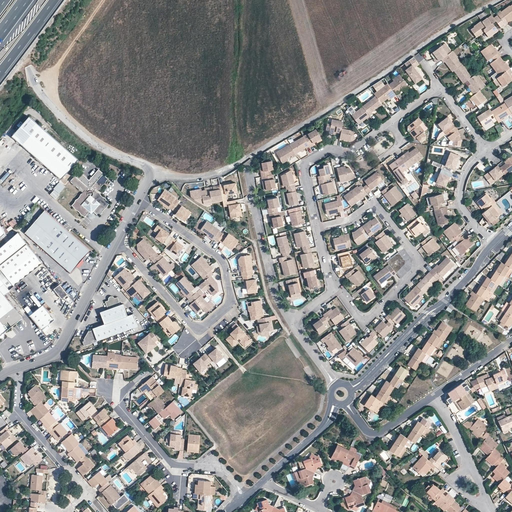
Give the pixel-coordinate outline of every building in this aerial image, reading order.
[(511,7),(511,8),(511,7),(502,13),(502,12),(498,14),(499,16),(504,22),(507,20),(509,23),(511,20),(511,7)] [(494,24),(497,22),(495,19),(493,16),(488,19),(493,25),(494,24)] [(495,19),(497,22),(502,29),(506,26),(504,22),(499,16),(495,19)] [(477,30),(475,28),(472,30),(477,38),(485,32),(490,38),(499,31),(494,24),(493,25),(488,19),(483,22),(484,24),(477,30)] [(475,27),(475,28),(477,30),(484,24),(483,22),(482,21),(475,27)] [(436,59),(435,60),(437,63),(442,60),(449,55),(453,52),(447,43),(442,47),(441,47),(435,51),(434,52),(438,58),(436,59)] [(495,60),(500,56),(502,55),(500,52),(499,52),(492,43),(481,50),(489,60),(493,57),(495,60)] [(450,68),(452,67),(455,72),(463,65),(454,52),(453,52),(449,55),(442,60),(445,64),(446,63),(450,68)] [(507,71),(510,69),(506,63),(500,56),(495,60),(491,63),(500,76),(507,71)] [(414,57),(409,61),(414,68),(419,65),(414,57)] [(414,68),(409,61),(404,64),(407,68),(409,71),(404,75),(409,82),(413,80),(419,75),(414,68)] [(456,73),(459,78),(464,84),(468,81),(473,78),(463,65),(455,72),(456,73)] [(511,74),(510,76),(507,71),(500,76),(497,78),(501,83),(504,86),(511,80),(511,74)] [(402,89),(407,85),(399,74),(392,79),(394,81),(389,84),(396,95),(399,92),(399,91),(402,89)] [(471,85),(474,89),(477,94),(480,92),(487,87),(477,74),(473,78),(468,81),(471,85)] [(419,75),(413,80),(415,84),(422,79),(419,75)] [(381,80),(373,86),(376,91),(373,93),(376,96),(380,102),(387,98),(391,94),(392,96),(393,97),(396,95),(389,84),(388,83),(385,85),(381,80)] [(479,104),(480,106),(483,104),(487,101),(480,92),(477,94),(470,99),(473,103),(474,102),(477,106),(479,104)] [(380,102),(376,96),(362,106),(363,106),(369,116),(373,113),(372,111),(382,104),(380,102)] [(511,111),(511,110),(506,101),(492,110),(498,119),(500,121),(504,119),(503,118),(511,111)] [(361,119),(362,121),(369,116),(363,106),(356,111),(351,105),(347,108),(357,122),(361,119)] [(494,120),(494,121),(498,119),(492,110),(491,108),(479,116),(485,126),(494,120)] [(77,159),(29,116),(11,136),(60,179),(77,159)] [(423,122),(419,117),(409,126),(412,130),(410,132),(416,139),(417,138),(420,141),(423,142),(426,139),(426,136),(423,132),(418,126),(423,122)] [(450,123),(451,121),(448,117),(438,124),(446,134),(456,127),(453,124),(452,125),(450,123)] [(329,131),(336,132),(340,133),(342,127),(342,122),(332,120),(331,123),(328,122),(326,130),(329,131)] [(496,123),(494,121),(494,120),(485,126),(487,129),(496,123)] [(428,128),(423,122),(418,126),(423,132),(428,128)] [(346,139),(346,140),(350,141),(350,140),(352,140),(356,138),(353,135),(354,131),(347,130),(345,130),(346,128),(342,127),(340,133),(339,140),(343,140),(343,139),(346,139)] [(458,130),(456,127),(446,134),(448,137),(448,138),(449,140),(450,142),(453,140),(454,142),(454,146),(461,147),(462,140),(459,136),(460,135),(457,131),(458,130)] [(315,141),(321,138),(316,129),(303,136),(309,146),(310,147),(314,145),(313,143),(315,141)] [(301,151),(303,149),(309,146),(303,136),(289,145),(295,154),(301,151)] [(281,162),(286,159),(291,156),(292,158),(296,156),(295,154),(289,145),(276,153),(281,162)] [(402,156),(411,167),(426,157),(419,147),(411,152),(407,155),(406,154),(402,156)] [(455,169),(458,164),(461,156),(451,152),(445,166),(443,165),(441,169),(442,169),(451,173),(452,169),(455,170),(455,169)] [(508,164),(502,169),(505,173),(511,168),(511,154),(505,159),(507,163),(508,164)] [(407,170),(411,167),(402,156),(398,159),(401,165),(395,170),(402,180),(405,184),(413,178),(407,170)] [(391,164),(395,170),(401,165),(398,159),(391,164)] [(263,168),(260,168),(261,177),(269,176),(268,171),(273,170),(272,161),(262,163),(263,168)] [(502,169),(501,167),(499,164),(485,174),(492,183),(505,173),(502,169)] [(320,176),(317,177),(318,181),(326,179),(330,178),(329,174),(330,174),(328,165),(323,166),(323,168),(318,169),(319,173),(320,176)] [(345,169),(345,167),(337,169),(340,182),(344,181),(355,179),(354,176),(349,168),(345,169)] [(451,173),(442,169),(436,183),(446,187),(449,180),(451,181),(454,174),(451,173)] [(289,189),(295,188),(294,184),(291,170),(282,176),(284,186),(286,186),(287,189),(289,189)] [(366,183),(362,186),(366,192),(371,189),(370,188),(376,184),(378,187),(384,183),(375,171),(363,180),(366,183)] [(84,216),(91,208),(98,215),(109,202),(94,188),(95,187),(98,188),(108,177),(103,172),(91,185),(87,186),(74,174),(69,180),(82,191),(71,204),(84,216)] [(265,182),(266,190),(276,189),(274,175),(269,176),(261,177),(262,182),(265,182)] [(326,179),(318,181),(319,185),(321,184),(324,195),(335,192),(332,181),(327,182),(326,179)] [(49,195),(55,200),(66,187),(60,182),(49,195)] [(224,185),(220,186),(220,187),(222,197),(226,196),(238,194),(236,184),(231,186),(224,187),(224,185)] [(358,186),(351,190),(354,193),(351,195),(350,194),(345,198),(351,206),(356,203),(355,201),(357,200),(358,201),(364,196),(364,195),(367,193),(366,192),(362,186),(360,184),(358,186)] [(222,197),(220,187),(216,188),(214,188),(213,187),(209,188),(212,203),(223,201),(222,197)] [(395,187),(390,190),(388,188),(382,192),(393,206),(403,198),(395,187)] [(212,203),(209,188),(205,189),(205,191),(202,191),(200,192),(200,190),(190,192),(191,197),(206,207),(212,205),(212,204),(212,203)] [(295,188),(289,189),(290,193),(289,193),(286,194),(289,206),(299,203),(297,198),(296,197),(296,196),(297,195),(295,188)] [(177,202),(178,200),(164,190),(161,195),(163,196),(159,201),(169,207),(172,209),(177,202)] [(483,206),(485,208),(487,211),(493,206),(496,204),(497,203),(492,197),(491,198),(487,193),(476,202),(481,208),(483,206)] [(430,197),(432,205),(435,205),(436,209),(442,207),(441,203),(444,202),(442,194),(430,197)] [(344,211),(340,195),(336,196),(337,199),(336,199),(337,201),(324,204),(327,215),(340,212),(341,218),(345,217),(344,211)] [(269,208),(268,209),(269,214),(278,212),(277,207),(279,207),(277,197),(267,199),(269,205),(269,208)] [(191,212),(177,202),(172,209),(176,212),(176,213),(185,220),(191,212)] [(236,202),(228,203),(224,204),(224,209),(229,207),(232,220),(241,218),(239,205),(237,206),(236,202)] [(504,214),(496,204),(493,206),(501,216),(504,214)] [(416,215),(408,205),(400,211),(402,214),(400,216),(402,219),(404,217),(408,222),(416,215)] [(445,211),(447,211),(446,206),(442,207),(436,209),(434,210),(438,226),(439,225),(448,223),(447,218),(445,211)] [(501,216),(493,206),(483,214),(486,218),(487,217),(492,223),(494,226),(501,221),(499,218),(501,216)] [(300,211),(301,211),(300,207),(291,209),(292,213),(289,213),(292,227),(304,224),(303,219),(302,219),(300,211)] [(74,262),(76,264),(78,266),(83,260),(82,257),(89,249),(44,210),(25,232),(64,266),(66,265),(69,267),(74,262)] [(272,218),(274,228),(284,226),(282,216),(280,217),(279,212),(278,212),(269,214),(270,219),(272,218)] [(185,220),(176,213),(175,214),(184,221),(185,220)] [(90,214),(82,221),(86,226),(94,218),(90,214)] [(366,225),(360,230),(360,231),(357,233),(355,233),(353,233),(354,241),(357,246),(360,245),(367,239),(364,235),(367,233),(370,237),(382,228),(375,219),(371,222),(367,226),(366,225)] [(213,238),(216,241),(217,239),(222,233),(218,231),(219,230),(206,221),(200,229),(207,234),(213,238)] [(417,225),(415,221),(408,227),(416,237),(422,232),(425,235),(430,232),(424,224),(422,226),(420,222),(417,225)] [(458,230),(459,229),(455,223),(444,232),(452,241),(455,238),(457,241),(463,236),(461,233),(458,230)] [(167,245),(172,238),(168,235),(164,232),(165,231),(157,225),(153,231),(157,234),(155,237),(167,245)] [(301,247),(302,250),(309,249),(308,245),(307,245),(304,231),(293,234),(297,248),(301,247)] [(14,286),(42,262),(17,232),(0,248),(0,278),(4,283),(9,290),(14,286)] [(384,254),(393,247),(383,232),(375,238),(377,241),(376,243),(384,254)] [(222,233),(217,239),(222,242),(222,241),(233,248),(238,240),(228,233),(226,236),(222,233)] [(463,236),(457,241),(456,242),(459,245),(455,248),(459,254),(462,257),(466,253),(465,251),(469,249),(474,245),(467,237),(469,236),(466,233),(463,236)] [(345,237),(339,238),(333,240),(336,251),(348,248),(351,247),(349,235),(344,236),(345,237)] [(280,247),(282,253),(283,257),(287,256),(291,255),(287,236),(276,239),(278,247),(279,247),(280,247)] [(176,241),(172,238),(167,245),(165,247),(178,256),(179,254),(178,254),(184,246),(180,243),(179,245),(175,242),(176,241)] [(152,260),(158,255),(148,243),(147,243),(143,239),(137,244),(137,250),(141,254),(143,253),(148,258),(149,257),(152,260)] [(427,250),(431,255),(440,248),(433,239),(429,242),(426,239),(421,243),(423,246),(422,247),(426,251),(427,250)] [(222,241),(222,242),(232,249),(233,248),(222,241)] [(371,258),(373,261),(376,258),(368,248),(359,254),(365,262),(371,258)] [(311,262),(312,261),(309,249),(302,250),(303,254),(300,255),(303,268),(312,266),(311,262)] [(341,262),(342,268),(350,266),(352,264),(351,258),(350,258),(349,251),(337,254),(338,258),(339,258),(341,262)] [(397,253),(387,262),(392,267),(394,265),(398,270),(406,262),(397,253)] [(162,257),(159,254),(158,255),(152,260),(152,261),(155,264),(153,265),(155,268),(160,273),(162,272),(165,275),(173,268),(163,256),(162,257)] [(251,274),(253,274),(250,255),(241,256),(238,259),(239,265),(240,265),(242,266),(242,271),(241,271),(242,276),(251,274)] [(210,270),(213,268),(210,265),(209,266),(201,256),(193,264),(195,267),(195,269),(199,273),(201,273),(203,276),(210,270)] [(287,256),(283,257),(279,258),(280,263),(281,262),(284,276),(296,273),(292,259),(287,260),(287,256)] [(422,296),(441,276),(442,278),(455,265),(447,257),(443,262),(443,263),(442,264),(441,264),(439,266),(437,265),(430,273),(412,292),(413,293),(409,297),(408,296),(405,299),(414,307),(423,297),(422,296)] [(70,271),(76,264),(74,262),(69,267),(66,265),(64,266),(70,271)] [(498,266),(496,265),(493,270),(503,276),(509,268),(504,264),(501,262),(500,264),(498,266)] [(385,279),(386,280),(392,275),(393,276),(396,273),(391,267),(388,269),(386,266),(374,276),(380,284),(384,281),(383,280),(385,279)] [(114,277),(123,287),(131,280),(134,278),(131,274),(130,275),(127,272),(124,268),(114,277)] [(202,277),(195,284),(203,292),(207,289),(213,295),(218,291),(218,288),(215,284),(217,283),(210,276),(213,274),(210,270),(203,276),(202,277)] [(309,288),(317,286),(313,270),(303,273),(304,278),(306,277),(309,288)] [(348,278),(352,283),(355,287),(365,279),(358,270),(355,273),(352,270),(344,276),(346,279),(347,279),(348,278)] [(493,275),(491,277),(490,279),(495,282),(498,284),(503,276),(493,270),(491,274),(493,275)] [(251,274),(242,276),(243,281),(244,281),(246,280),(246,285),(248,293),(257,292),(255,279),(251,279),(251,274)] [(188,299),(195,293),(192,290),(194,288),(184,276),(176,283),(181,289),(186,295),(186,296),(188,299)] [(484,281),(482,280),(479,284),(490,291),(495,282),(490,279),(487,277),(485,279),(484,281)] [(285,281),(286,286),(288,285),(289,290),(290,295),(291,298),(301,296),(300,293),(297,283),(293,284),(292,279),(285,281)] [(131,280),(123,288),(131,297),(137,291),(143,298),(150,292),(141,281),(139,282),(137,280),(134,283),(131,280)] [(4,283),(0,286),(0,290),(4,296),(10,291),(9,290),(4,283)] [(54,289),(62,298),(67,294),(59,284),(54,289)] [(479,290),(477,292),(476,294),(483,299),(484,299),(490,291),(479,284),(476,288),(479,290)] [(361,294),(364,299),(367,302),(375,297),(369,289),(365,291),(362,287),(357,291),(359,295),(360,295),(361,294)] [(12,326),(20,320),(23,317),(4,296),(0,290),(0,338),(4,339),(5,332),(12,326)] [(207,303),(197,291),(195,293),(188,299),(191,303),(189,305),(196,313),(202,308),(205,312),(211,307),(207,303)] [(475,311),(483,299),(476,294),(472,291),(470,294),(472,296),(468,302),(466,305),(475,311)] [(98,342),(97,341),(138,326),(133,314),(127,316),(122,304),(120,305),(117,297),(114,299),(112,296),(108,298),(107,301),(105,302),(107,309),(100,312),(105,324),(93,329),(93,330),(88,333),(84,339),(85,341),(83,342),(84,347),(98,342)] [(250,316),(251,320),(258,319),(264,317),(261,300),(251,301),(252,305),(248,306),(249,311),(250,311),(251,316),(250,316)] [(159,322),(166,316),(163,312),(165,311),(157,301),(149,308),(157,317),(155,319),(158,323),(159,322)] [(501,310),(505,312),(510,304),(507,302),(501,310)] [(42,329),(54,319),(42,304),(30,315),(42,329)] [(157,317),(149,308),(147,309),(155,319),(157,317)] [(327,314),(326,312),(323,315),(324,316),(327,321),(330,318),(334,324),(344,318),(336,308),(332,310),(327,314)] [(389,316),(388,315),(385,318),(388,321),(390,323),(393,320),(396,323),(405,315),(397,308),(394,311),(389,316)] [(500,320),(505,312),(501,310),(496,317),(500,320)] [(511,323),(511,317),(505,312),(500,320),(499,321),(501,322),(499,324),(504,328),(506,325),(507,326),(509,324),(510,322),(511,323)] [(166,316),(159,322),(164,329),(166,327),(172,334),(180,327),(176,322),(174,323),(172,322),(170,319),(167,315),(166,316)] [(264,317),(258,319),(259,324),(260,324),(262,332),(269,331),(273,330),(271,316),(264,317)] [(319,319),(312,325),(319,334),(326,328),(324,325),(328,322),(327,321),(324,316),(319,319)] [(348,326),(350,325),(347,321),(341,326),(343,329),(340,332),(348,343),(351,340),(350,338),(356,334),(353,329),(352,330),(348,326)] [(394,327),(390,323),(388,321),(386,324),(382,321),(375,329),(384,337),(394,327)] [(433,333),(441,338),(444,340),(453,328),(443,322),(441,325),(437,331),(435,329),(433,333)] [(244,345),(250,340),(235,323),(231,327),(234,330),(231,332),(232,333),(230,334),(225,339),(231,345),(236,340),(238,338),(240,341),(244,345)] [(262,332),(260,324),(259,324),(256,324),(258,333),(263,336),(270,334),(269,331),(262,332)] [(367,337),(360,344),(368,352),(378,342),(375,339),(377,336),(371,331),(368,333),(369,334),(367,337)] [(154,342),(157,339),(151,332),(137,343),(144,350),(154,342)] [(342,348),(331,333),(320,340),(323,343),(325,342),(329,347),(332,351),(336,348),(338,351),(342,348)] [(430,337),(428,336),(426,340),(435,346),(436,346),(441,338),(433,333),(432,335),(430,337)] [(444,340),(441,338),(436,346),(439,348),(444,340)] [(427,353),(430,355),(435,346),(426,340),(423,344),(425,346),(423,348),(422,350),(427,353)] [(154,342),(144,350),(146,353),(156,345),(154,342)] [(207,352),(203,354),(210,362),(213,360),(216,363),(223,356),(216,348),(214,350),(209,354),(208,353),(207,352)] [(349,359),(356,366),(363,358),(353,348),(349,352),(345,349),(338,355),(342,360),(345,356),(349,359)] [(416,352),(414,350),(412,355),(422,361),(427,353),(422,350),(419,348),(418,350),(416,352)] [(424,363),(430,355),(427,353),(422,361),(424,363)] [(115,355),(108,354),(108,357),(107,368),(114,369),(121,370),(121,369),(122,357),(122,355),(115,355)] [(93,367),(100,368),(107,368),(108,357),(94,355),(93,367)] [(207,365),(210,362),(204,355),(198,359),(195,361),(193,363),(200,372),(207,366),(207,365)] [(411,360),(409,362),(408,364),(416,370),(422,361),(412,355),(409,359),(411,360)] [(223,356),(216,363),(218,365),(225,359),(223,356)] [(126,368),(132,369),(139,369),(140,359),(122,357),(121,369),(126,370),(126,368)] [(354,368),(356,366),(349,359),(347,361),(354,368)] [(174,383),(179,383),(181,375),(176,374),(177,367),(177,366),(165,364),(164,374),(171,375),(171,377),(175,378),(174,383)] [(398,371),(396,369),(394,373),(403,380),(409,371),(401,366),(400,368),(398,371)] [(73,377),(75,378),(77,378),(77,371),(61,370),(60,381),(62,381),(62,386),(63,387),(75,388),(75,382),(73,382),(73,377)] [(497,383),(504,380),(508,379),(504,370),(501,371),(493,374),(493,376),(497,383)] [(179,383),(179,385),(184,386),(184,387),(183,387),(181,395),(189,397),(190,389),(192,389),(197,390),(198,384),(195,384),(195,381),(191,380),(185,379),(186,377),(186,373),(181,372),(181,375),(179,383)] [(393,379),(391,381),(390,383),(395,386),(398,388),(403,380),(394,373),(391,378),(393,379)] [(497,383),(493,376),(489,377),(488,378),(486,374),(477,378),(477,379),(470,382),(473,387),(475,390),(487,385),(489,391),(498,387),(497,383)] [(150,393),(155,399),(158,397),(165,391),(153,377),(139,388),(144,393),(146,391),(148,394),(150,393)] [(384,385),(382,384),(379,388),(389,394),(395,386),(390,383),(387,381),(385,383),(384,385)] [(470,389),(465,381),(455,388),(460,396),(464,393),(470,389)] [(37,400),(35,401),(34,402),(37,406),(42,401),(48,396),(38,384),(37,385),(33,388),(30,391),(37,400)] [(73,398),(76,399),(79,399),(82,397),(83,388),(75,388),(63,387),(61,401),(69,401),(69,400),(69,397),(73,397),(73,398)] [(378,394),(377,395),(376,397),(381,401),(384,403),(389,394),(379,388),(376,392),(378,394)] [(460,396),(455,388),(448,392),(450,396),(445,400),(447,405),(454,400),(460,396)] [(28,392),(35,401),(37,400),(30,391),(28,392)] [(463,409),(471,404),(464,393),(460,396),(454,400),(456,404),(458,402),(463,409)] [(393,396),(389,394),(384,403),(387,405),(393,396)] [(374,411),(381,401),(376,397),(372,395),(365,405),(374,411)] [(155,408),(160,413),(166,408),(158,397),(155,399),(153,401),(148,405),(150,408),(153,407),(154,409),(155,408)] [(39,415),(37,416),(40,420),(41,419),(49,411),(50,411),(42,401),(37,406),(32,410),(35,414),(36,412),(39,415)] [(377,413),(384,403),(381,401),(374,411),(377,413)] [(90,402),(88,403),(95,412),(96,410),(90,402)] [(166,408),(160,413),(164,419),(170,414),(174,419),(182,413),(173,402),(166,408)] [(95,412),(88,403),(80,410),(87,418),(89,416),(92,420),(94,418),(99,414),(96,410),(95,412)] [(87,418),(80,410),(77,413),(84,421),(87,418)] [(107,414),(103,410),(99,414),(94,418),(102,427),(111,420),(107,414)] [(48,428),(46,429),(49,432),(55,428),(52,425),(57,421),(49,411),(41,419),(45,424),(48,428)] [(511,426),(511,414),(498,420),(503,431),(511,426)] [(161,425),(155,417),(149,422),(155,430),(161,425)] [(474,430),(480,436),(485,441),(491,435),(491,434),(488,432),(486,435),(483,432),(488,427),(477,417),(475,419),(477,421),(475,423),(471,427),(474,430)] [(418,421),(416,423),(415,425),(413,424),(410,428),(420,435),(421,434),(426,427),(428,428),(431,423),(423,418),(420,422),(418,421)] [(470,429),(471,427),(475,423),(471,419),(464,424),(470,429)] [(115,424),(111,420),(102,427),(110,436),(119,429),(115,424)] [(55,433),(60,440),(69,433),(60,423),(55,428),(49,432),(52,436),(53,435),(55,433)] [(7,426),(2,431),(4,434),(0,437),(0,443),(2,442),(7,447),(13,442),(17,439),(13,433),(7,426)] [(430,429),(428,428),(426,427),(421,434),(425,436),(430,429)] [(420,435),(410,428),(407,433),(409,434),(408,436),(407,438),(408,439),(415,443),(420,435)] [(184,449),(184,438),(181,438),(181,430),(171,429),(170,434),(170,443),(170,445),(175,445),(175,448),(180,448),(184,449)] [(69,447),(68,448),(67,449),(70,452),(79,445),(81,443),(72,433),(64,440),(69,447)] [(397,437),(396,436),(393,440),(403,447),(408,439),(407,438),(400,433),(399,435),(397,437)] [(187,448),(199,449),(200,436),(188,435),(187,448)] [(497,448),(500,445),(495,440),(496,440),(491,435),(485,441),(480,447),(483,450),(485,448),(487,450),(485,452),(490,456),(497,448)] [(131,442),(126,437),(118,443),(126,452),(133,446),(137,444),(134,440),(132,441),(131,442)] [(392,446),(390,448),(389,450),(397,455),(403,447),(393,440),(390,445),(392,446)] [(11,449),(14,453),(16,456),(22,451),(24,454),(29,450),(27,447),(25,448),(20,442),(11,449)] [(81,443),(79,445),(87,455),(89,452),(81,443)] [(336,457),(344,460),(349,450),(337,444),(330,458),(334,460),(336,457)] [(73,455),(78,462),(81,460),(86,455),(87,455),(79,445),(70,452),(68,453),(71,457),(72,456),(73,455)] [(139,453),(133,446),(126,452),(122,456),(128,462),(139,453)] [(42,460),(37,455),(36,456),(34,453),(36,451),(33,447),(29,450),(24,454),(20,457),(27,465),(29,463),(31,465),(33,463),(36,466),(42,460)] [(406,449),(403,447),(397,455),(401,457),(406,449)] [(496,464),(498,467),(504,460),(505,459),(502,456),(504,454),(497,448),(490,456),(487,459),(494,466),(496,464)] [(351,464),(349,467),(354,469),(360,455),(356,453),(349,450),(344,460),(351,464)] [(436,468),(440,471),(443,468),(440,466),(439,465),(443,461),(444,462),(448,458),(439,451),(429,462),(436,468)] [(130,465),(133,469),(140,476),(148,469),(142,462),(145,459),(150,464),(153,461),(146,452),(130,465)] [(311,458),(308,458),(303,461),(304,463),(299,465),(301,470),(305,468),(313,472),(315,468),(317,467),(322,465),(318,455),(316,455),(312,454),(311,458)] [(86,455),(81,460),(85,464),(78,469),(83,476),(95,466),(86,455)] [(125,464),(128,462),(122,456),(120,458),(125,464)] [(430,469),(431,470),(433,472),(436,468),(429,462),(424,458),(423,457),(413,469),(422,477),(424,475),(426,476),(428,474),(426,472),(430,469)] [(498,477),(497,479),(501,483),(505,480),(511,473),(506,469),(507,467),(505,466),(508,463),(504,460),(498,467),(493,472),(496,475),(498,477)] [(301,479),(299,482),(303,484),(303,486),(314,482),(312,478),(311,476),(313,472),(305,468),(301,470),(298,471),(300,476),(301,479)] [(88,482),(94,489),(100,484),(103,487),(105,485),(112,479),(109,476),(105,479),(100,472),(88,482)] [(33,475),(31,489),(42,490),(43,476),(38,475),(33,475)] [(150,494),(161,485),(153,475),(142,484),(150,494)] [(368,484),(370,480),(366,477),(365,476),(353,480),(355,485),(355,488),(354,491),(361,495),(371,491),(369,486),(368,484)] [(198,485),(197,494),(209,495),(210,486),(211,482),(198,480),(198,485)] [(510,494),(511,491),(511,483),(511,485),(505,480),(501,483),(499,487),(505,492),(506,491),(510,494)] [(438,489),(440,487),(435,483),(433,486),(431,485),(425,491),(437,502),(445,493),(447,490),(445,488),(443,490),(442,492),(438,489)] [(108,488),(105,485),(103,487),(99,491),(101,494),(103,492),(108,499),(113,504),(121,497),(111,486),(108,488)] [(161,485),(150,494),(148,496),(158,507),(165,500),(166,497),(163,494),(164,492),(162,489),(164,488),(161,485)] [(32,497),(31,507),(38,507),(39,502),(46,503),(47,491),(43,490),(43,493),(32,492),(32,493),(32,497)] [(352,495),(350,495),(345,497),(349,509),(351,509),(355,510),(357,507),(359,506),(364,504),(361,495),(354,491),(352,495)] [(451,492),(450,493),(455,497),(453,499),(456,501),(459,498),(451,492)] [(197,494),(194,494),(193,493),(193,498),(198,499),(200,499),(200,503),(198,503),(197,509),(207,510),(208,506),(211,507),(212,495),(209,495),(197,494)] [(455,497),(450,493),(448,496),(445,493),(437,502),(436,503),(446,511),(448,510),(454,503),(456,501),(453,499),(455,497)] [(121,497),(113,504),(118,510),(129,501),(124,495),(121,497)] [(376,511),(377,510),(381,511),(385,511),(390,503),(392,499),(384,496),(381,502),(377,501),(372,511),(373,511),(376,511)] [(259,510),(259,511),(271,511),(273,508),(269,506),(268,504),(267,499),(256,502),(257,505),(255,508),(259,510)] [(399,511),(400,511),(396,509),(397,507),(390,503),(385,511),(399,511)] [(454,503),(448,510),(449,511),(461,511),(460,511),(461,509),(454,503)]
